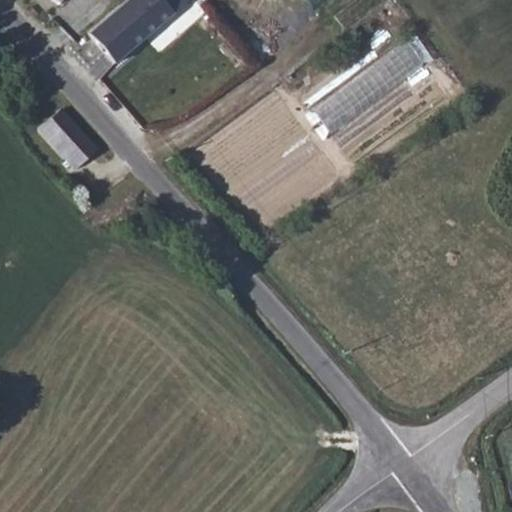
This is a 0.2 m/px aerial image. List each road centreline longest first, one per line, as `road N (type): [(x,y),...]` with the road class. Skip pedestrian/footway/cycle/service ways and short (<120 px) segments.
road 1 (unclassified): [(0,7),(304,345),(399,463)]
road 2 (unclassified): [(511,381),(399,463)]
